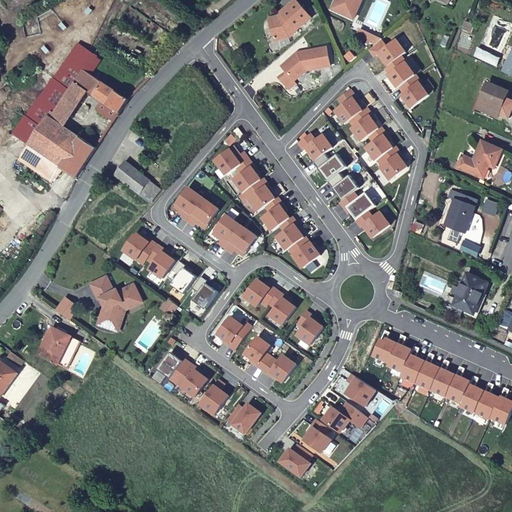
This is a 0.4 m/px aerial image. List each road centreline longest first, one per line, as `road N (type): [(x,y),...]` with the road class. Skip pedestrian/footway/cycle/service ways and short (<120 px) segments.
road 1 (residential): [(277,150),(357,72),(414,136),(421,159),(398,247),(373,280)]
road 2 (residential): [(0,313),(32,275),(127,115),(198,43)]
road 3 (residential): [(245,109),(159,212),(164,226),(239,280)]
road 4 (residential): [(239,280),(206,326),(204,344),(293,413)]
road 5 (residential): [(277,150),(351,247),(357,271)]
